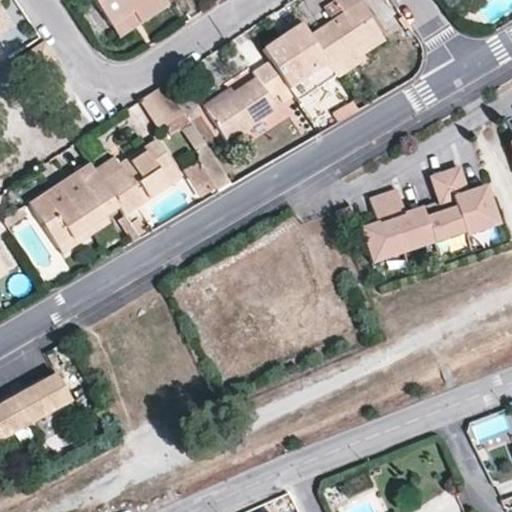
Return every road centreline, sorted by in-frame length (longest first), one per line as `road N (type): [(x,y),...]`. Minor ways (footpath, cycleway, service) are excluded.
road 1 (residential): [(410,105),(0,346)]
road 2 (residential): [(258,0),(125,80),(86,71),(35,0)]
road 3 (residential): [(291,472),(443,411)]
